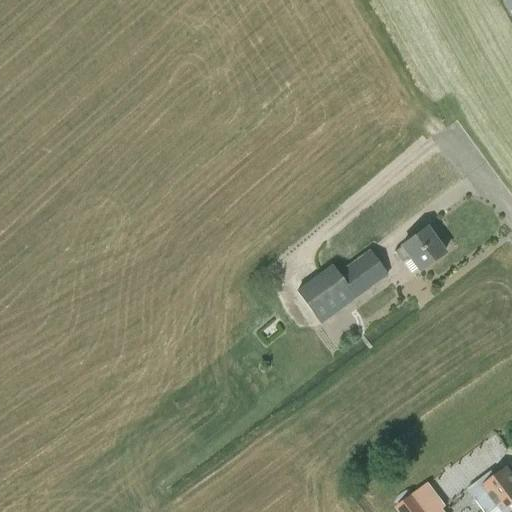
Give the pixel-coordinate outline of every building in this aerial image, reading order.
[(419,272),(443,254),(425,229),(401,247),(393,253),(401,264),(409,258),(419,272)] [(320,325),(354,300),(386,276),(368,252),(336,276),(330,268),(296,292),(320,325)] [(483,511),(490,511),(498,506),(511,496),(511,475),(506,468),(489,481),(486,476),(468,490),(483,511)] [(511,511),(511,496),(498,506),(502,511),(511,511)] [(422,511),(412,498),(397,509),(398,511),(422,511)]
